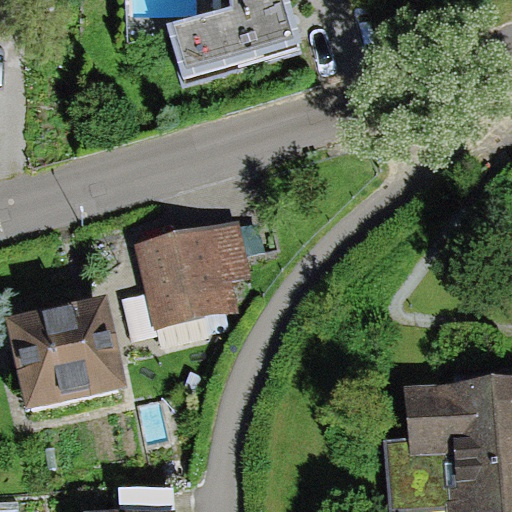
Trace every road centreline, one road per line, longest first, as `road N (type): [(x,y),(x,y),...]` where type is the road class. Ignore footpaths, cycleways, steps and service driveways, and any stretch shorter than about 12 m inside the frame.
road 1 (residential): [(454,68),(445,114),(423,148),(298,288),(236,391),(224,511)]
road 2 (residential): [(454,68),(216,154),(0,210)]
